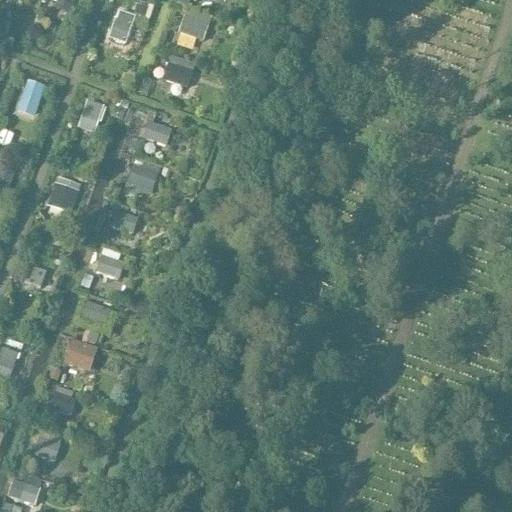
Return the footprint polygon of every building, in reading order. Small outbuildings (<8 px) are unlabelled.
[(70,21),(76,0),(57,0),(52,14),(70,21)] [(125,46),(133,20),(117,14),(108,41),(125,46)] [(203,45),(209,28),(184,19),(179,36),(196,42),(203,45)] [(192,79),(169,71),(164,84),(187,92),(192,79)] [(34,120),(44,89),(27,83),(17,115),(34,120)] [(94,136),(104,108),(87,102),(77,130),(94,136)] [(149,122),(142,141),(164,149),(170,133),(152,127),(153,123),(149,122)] [(0,196),(7,199),(16,172),(0,166),(0,196)] [(152,194),(158,177),(132,169),(127,186),(152,194)] [(70,210),(75,193),(58,188),(53,204),(70,210)] [(133,238),(138,223),(133,222),(118,216),(115,215),(111,231),(133,238)] [(118,283),(123,267),(101,260),(96,275),(118,283)] [(40,291),(46,274),(31,270),(26,286),(40,291)] [(105,330),(113,306),(87,298),(80,322),(105,330)] [(91,375),(98,352),(70,343),(63,366),(91,375)] [(0,381),(9,384),(18,356),(1,351),(0,354),(0,381)] [(76,402),(55,395),(49,413),(70,420),(76,402)] [(42,434),(34,456),(56,464),(64,442),(42,434)] [(34,508),(40,491),(24,485),(18,502),(34,508)] [(5,503),(2,511),(21,511),(23,509),(5,503)]
